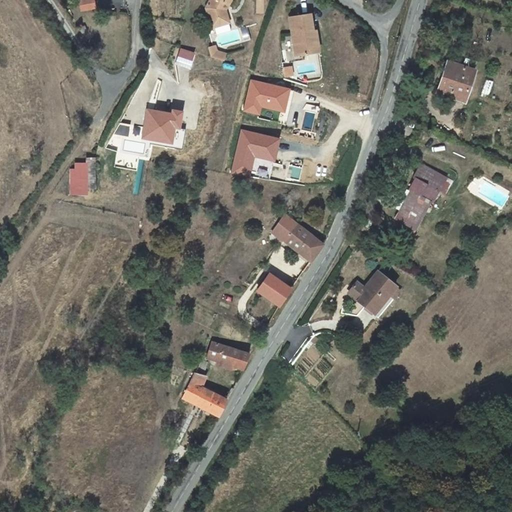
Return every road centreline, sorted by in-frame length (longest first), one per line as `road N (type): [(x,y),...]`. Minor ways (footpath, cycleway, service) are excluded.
road 1 (tertiary): [(420,0),(334,245),(176,511)]
road 2 (track): [(0,259),(116,88)]
